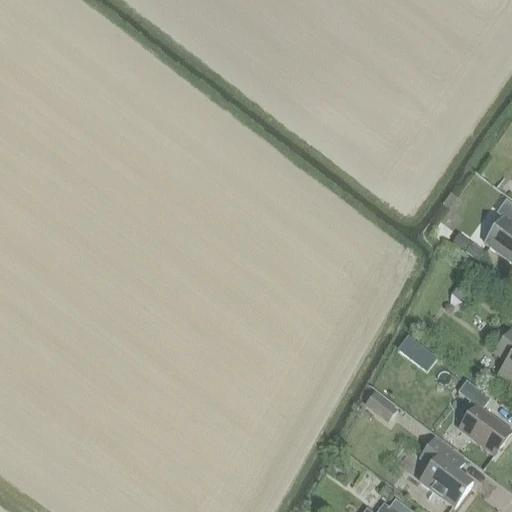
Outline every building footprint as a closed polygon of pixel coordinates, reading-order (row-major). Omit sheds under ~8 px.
[(511,208),(505,203),(496,216),(503,220),(483,246),(511,267),(511,208)] [(483,254),(470,245),(463,254),(475,264),(483,254)] [(467,297),(456,288),(449,297),(460,305),(467,297)] [(511,335),(509,333),(493,356),(505,365),(497,376),(511,388),(511,335)] [(429,356),(420,369),(426,374),(435,361),(429,356)] [(492,459),(510,435),(481,413),(489,402),(465,384),(457,396),(469,404),(459,417),(466,423),(457,433),(492,459)] [(375,395),(364,409),(387,427),(398,413),(375,395)] [(457,477),(465,466),(432,442),(419,461),(430,470),(418,485),(453,511),(471,488),(457,477)] [(395,494),(385,488),(379,496),(389,503),(395,494)] [(405,511),(394,503),(387,511),(382,507),(378,511),(405,511)]
